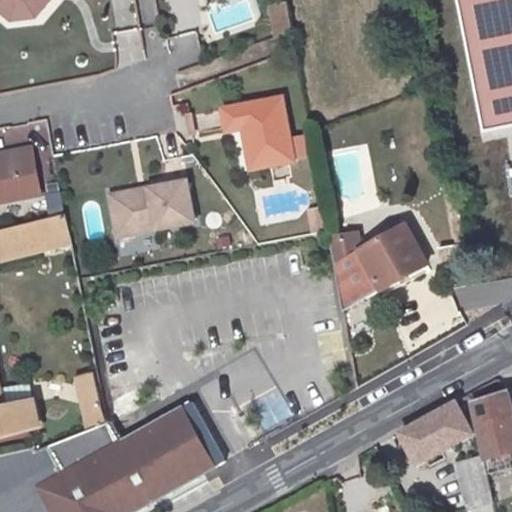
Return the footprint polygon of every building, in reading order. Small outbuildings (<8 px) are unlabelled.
[(35,22),(52,0),(44,0),(31,18),(6,0),(0,0),(0,15),(13,26),(35,22)] [(6,0),(31,18),(44,0),(6,0)] [(511,0),(458,0),(483,130),(511,123),(511,0)] [(295,162),(282,98),(223,110),(227,133),(243,129),(251,171),(295,162)] [(0,159),(0,202),(43,195),(35,148),(18,151),(19,156),(0,159)] [(18,151),(0,154),(0,159),(19,156),(18,151)] [(151,195),(114,202),(120,236),(196,222),(188,181),(150,189),(151,195)] [(471,250),(461,197),(457,181),(445,183),(455,237),(452,238),(452,244),(439,246),(440,256),(471,250)] [(150,189),(112,196),(114,202),(151,195),(150,189)] [(308,230),(322,229),(322,207),(307,207),(308,230)] [(69,215),(41,222),(46,246),(74,239),(69,215)] [(0,255),(46,246),(41,222),(0,231),(0,255)] [(432,268),(408,224),(363,250),(359,231),(332,243),(346,317),(432,268)] [(88,376),(94,409),(108,405),(102,374),(88,376)] [(0,433),(10,431),(2,393),(1,390),(0,383),(0,433)] [(476,431),(483,461),(511,453),(511,413),(507,394),(469,402),(476,431)] [(469,402),(468,395),(400,433),(417,463),(476,431),(469,402)] [(8,449),(0,450),(0,511),(131,511),(218,465),(186,406),(125,440),(115,421),(112,423),(111,417),(37,446),(37,442),(8,449)] [(479,456),(458,461),(453,468),(467,509),(472,508),(473,511),(477,511),(491,509),(479,456)]
